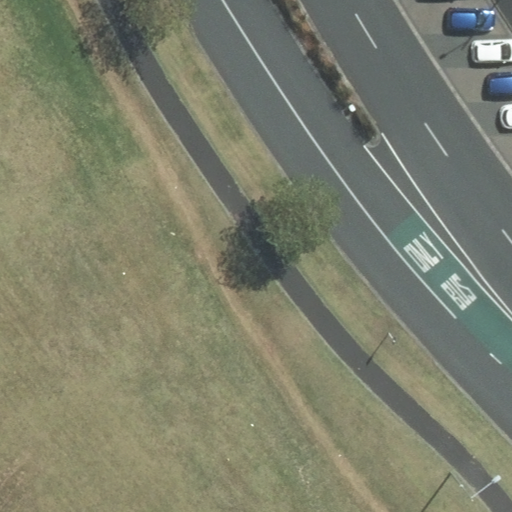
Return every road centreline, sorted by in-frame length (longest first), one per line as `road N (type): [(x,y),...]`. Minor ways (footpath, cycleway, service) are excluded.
road 1 (tertiary): [(511,372),(425,283),(356,196),(222,0)]
road 2 (tertiary): [(348,0),(511,241)]
